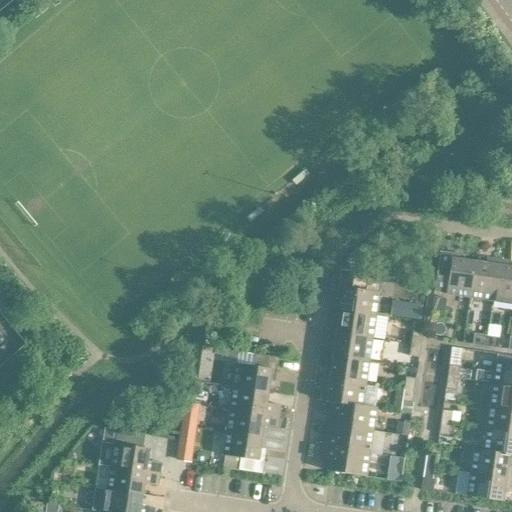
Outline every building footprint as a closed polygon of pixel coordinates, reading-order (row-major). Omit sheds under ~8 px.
[(440,251),(436,274),(448,276),(446,294),(469,297),(474,261),(463,260),(464,254),(440,251)] [(474,261),(469,297),(492,300),(498,259),(486,258),(486,263),(474,261)] [(509,261),(498,259),(492,300),(511,303),(511,266),(508,266),(509,261)] [(340,310),(375,315),(379,292),(361,289),(363,277),(340,274),(336,298),(341,299),(340,310)] [(419,319),(421,305),(407,303),(405,317),(419,319)] [(375,315),(340,310),(338,321),(333,321),(331,332),(372,338),(375,315)] [(485,320),(484,332),(497,333),(498,320),(485,320)] [(372,338),(331,332),(330,343),(335,344),(333,355),(369,360),(372,338)] [(421,345),(422,333),(412,332),(411,344),(421,345)] [(474,334),(473,344),(485,346),(487,336),(474,334)] [(487,336),(485,346),(497,347),(499,337),(487,336)] [(421,345),(411,344),(409,356),(419,357),(421,345)] [(278,357),(255,354),(254,366),(236,363),(232,387),(268,392),(270,381),(275,381),(278,357)] [(326,366),(325,377),(365,383),(379,385),(383,363),(369,360),(333,355),(332,366),(326,366)] [(511,361),(496,360),(494,372),(476,370),(475,380),(492,383),(511,385),(511,361)] [(449,364),(447,376),(457,378),(459,366),(449,364)] [(447,376),(445,388),(455,390),(457,378),(447,376)] [(365,383),(325,377),(323,389),(328,389),(327,400),(362,406),(365,383)] [(406,377),(404,389),(414,390),(416,378),(406,377)] [(511,385),(492,383),(489,406),(511,408),(511,385)] [(232,387),(229,409),(278,416),(280,405),(266,403),(268,392),(232,387)] [(414,390),(404,389),(402,401),(412,402),(414,390)] [(376,408),(362,406),(327,400),(325,412),(339,414),(337,425),(372,430),(376,408)] [(511,408),(489,406),(486,428),(511,431),(511,408)] [(229,409),(226,432),(261,437),(263,426),(277,428),(277,423),(278,416),(229,409)] [(452,411),(442,409),(440,421),(450,423),(452,411)] [(277,423),(277,428),(285,429),(287,418),(278,416),(277,423)] [(450,423),(440,421),(439,433),(449,435),(450,423)] [(321,434),(320,446),(369,453),(372,430),(337,425),(335,436),(321,434)] [(511,431),(486,428),(483,450),(473,449),(473,450),(511,455),(511,431)] [(261,437),(226,432),(222,455),(240,458),(238,470),(261,473),(265,449),(260,448),(261,437)] [(266,440),(265,467),(283,467),(283,440),(266,440)] [(110,467),(159,474),(161,463),(147,460),(149,448),(113,443),(110,467)] [(369,453),(320,446),(318,457),(332,459),(330,471),(366,477),(369,453)] [(190,461),(192,450),(178,447),(176,459),(190,461)] [(511,455),(473,450),(470,472),(511,478),(511,468),(511,466),(507,466),(509,455),(511,455)] [(426,454),(424,466),(434,467),(436,455),(426,454)] [(424,466),(422,477),(432,479),(434,467),(424,466)] [(159,474),(110,467),(106,489),(142,495),(144,483),(157,485),(159,474)] [(511,478),(470,472),(466,496),(502,501),(504,489),(509,490),(511,478)] [(142,495),(106,489),(103,511),(153,511),(154,508),(140,506),(142,495)]
